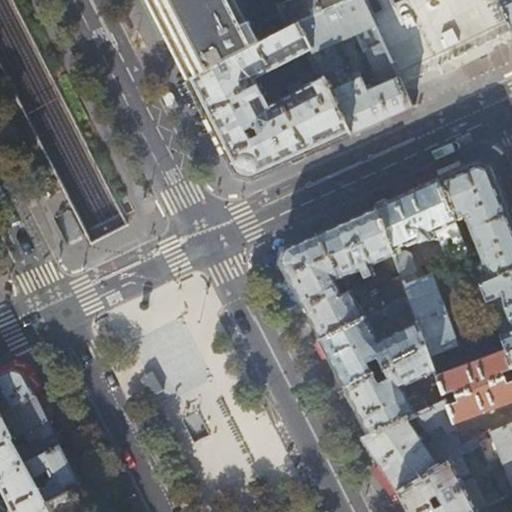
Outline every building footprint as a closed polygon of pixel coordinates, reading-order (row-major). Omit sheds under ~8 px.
[(146,0),(158,22),(188,81),(261,43),(251,22),(246,24),(233,0),(297,0),(307,20),(350,0),(146,0)] [(382,44),(370,17),(361,0),(350,0),(307,20),(300,24),(317,62),(324,78),(331,91),(355,80),(353,76),(359,73),(358,70),(345,76),(332,45),(357,34),(368,51),(370,50),(382,44)] [(361,0),(370,17),(395,4),(393,0),(361,0)] [(511,0),(499,0),(497,1),(511,33),(511,0)] [(300,24),(261,43),(188,81),(235,175),(250,180),(300,158),(351,135),(331,91),(324,78),(302,89),(298,82),(287,87),(291,95),(268,106),(255,78),(306,53),(312,64),(317,62),(300,24)] [(382,44),(370,50),(368,57),(375,78),(369,81),(373,91),(369,93),(359,73),(353,76),(355,80),(331,91),(351,135),(381,121),(411,107),(402,86),(382,44)] [(437,179),(460,233),(469,229),(482,262),(473,266),(480,284),(511,271),(511,215),(492,166),(478,160),(464,167),(437,179)] [(396,197),(437,179),(434,173),(394,192),(396,197)] [(460,233),(437,179),(396,197),(394,198),(376,206),(401,275),(405,284),(417,280),(414,272),(416,271),(410,255),(404,252),(402,253),(399,245),(418,238),(421,242),(439,235),(447,256),(451,254),(454,261),(469,255),(460,233)] [(337,224),(317,233),(343,277),(347,286),(352,284),(368,291),(401,275),(376,206),(337,224)] [(287,240),(289,246),(315,234),(312,228),(287,240)] [(317,233),(315,234),(289,246),(286,247),(281,261),(282,263),(296,291),(301,300),(321,340),(365,317),(354,294),(357,293),(355,289),(353,289),(347,291),(348,292),(342,294),(339,289),(347,286),(343,277),(317,233)] [(296,291),(282,263),(271,269),(285,297),(296,291)] [(511,271),(480,284),(487,301),(502,295),(505,306),(511,323),(511,329),(504,333),(501,326),(502,325),(498,315),(493,317),(497,327),(500,334),(506,350),(507,351),(511,349),(511,271)] [(432,274),(417,280),(405,284),(405,285),(409,295),(427,346),(431,356),(460,346),(432,274)] [(398,300),(409,295),(405,285),(394,292),(398,300)] [(409,295),(398,300),(393,303),(404,326),(379,340),(372,326),(385,319),(381,309),(365,317),(321,340),(333,363),(345,387),(427,346),(409,295)] [(436,371),(431,356),(427,346),(345,387),(357,410),(360,416),(369,435),(447,401),(445,395),(443,389),(411,403),(403,388),(436,371)] [(511,369),(511,363),(507,351),(506,350),(438,375),(443,389),(445,395),(455,391),(459,401),(449,405),(455,423),(511,402),(511,380),(508,382),(504,372),(511,369)] [(165,352),(151,359),(155,366),(168,359),(165,352)] [(138,372),(143,394),(168,388),(163,366),(138,372)] [(12,369),(10,370),(0,374),(0,410),(34,395),(34,394),(28,383),(23,373),(12,369)] [(42,390),(32,369),(23,373),(28,383),(34,394),(42,390)] [(56,416),(43,392),(35,396),(47,420),(56,416)] [(35,396),(34,395),(0,410),(13,437),(11,438),(25,463),(60,446),(47,420),(35,396)] [(455,423),(449,405),(447,401),(369,435),(362,438),(379,464),(397,491),(461,455),(466,453),(463,445),(455,423)] [(0,410),(0,486),(12,511),(51,511),(45,500),(25,463),(11,438),(13,437),(0,410)] [(369,435),(360,416),(361,437),(362,438),(369,435)] [(511,424),(491,433),(505,467),(492,473),(499,490),(503,498),(509,495),(511,493),(511,424)] [(68,462),(60,446),(25,463),(45,500),(79,483),(68,462)] [(461,455),(397,491),(408,511),(477,511),(489,506),(503,498),(499,490),(484,498),(473,476),(463,482),(461,478),(470,473),(461,455)] [(94,511),(79,483),(45,500),(51,511),(94,511)]
